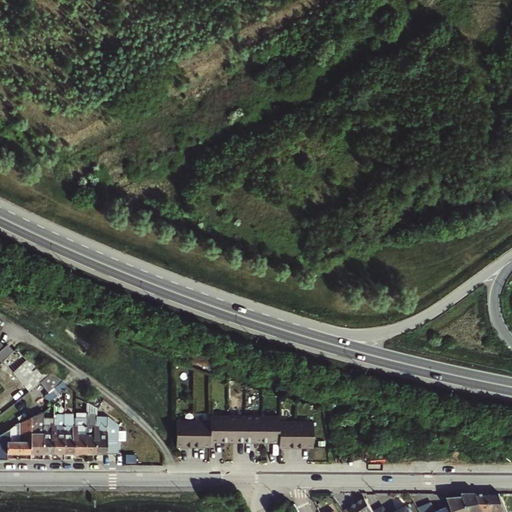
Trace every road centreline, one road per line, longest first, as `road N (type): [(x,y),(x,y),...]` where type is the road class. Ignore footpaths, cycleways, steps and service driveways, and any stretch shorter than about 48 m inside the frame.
road 1 (trunk): [(271,325),(0,217)]
road 2 (tertiary): [(0,478),(270,478)]
road 3 (trunk): [(511,257),(393,330),(271,325)]
road 4 (trunk): [(511,386),(271,325)]
road 5 (tertiary): [(296,478),(511,479)]
